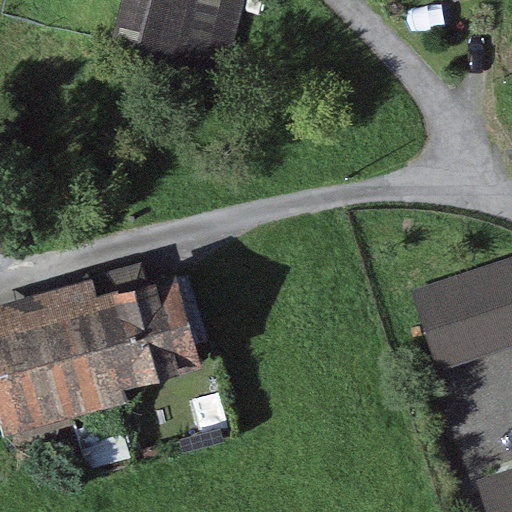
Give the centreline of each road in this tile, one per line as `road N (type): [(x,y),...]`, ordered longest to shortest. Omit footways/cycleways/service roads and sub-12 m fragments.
road 1 (track): [(511,207),(459,190),(332,193),(0,292)]
road 2 (track): [(459,190),(425,86),(347,0)]
